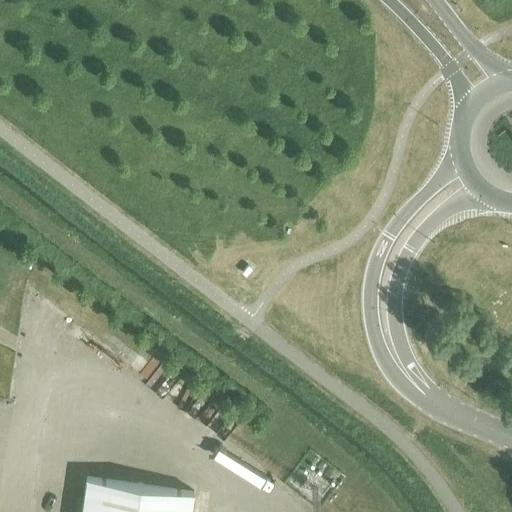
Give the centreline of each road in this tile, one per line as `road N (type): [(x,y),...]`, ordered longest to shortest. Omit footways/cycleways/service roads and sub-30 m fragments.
road 1 (tertiary): [(460,154),(388,236),(375,268),(372,326),(408,380)]
road 2 (tertiary): [(408,380),(395,327),(401,268),(425,229),(482,192)]
road 3 (primary): [(387,0),(451,68),(470,108)]
road 4 (tertiary): [(511,439),(442,409),(408,380)]
